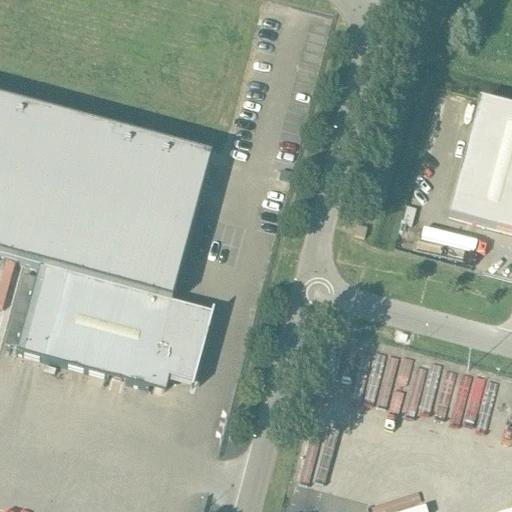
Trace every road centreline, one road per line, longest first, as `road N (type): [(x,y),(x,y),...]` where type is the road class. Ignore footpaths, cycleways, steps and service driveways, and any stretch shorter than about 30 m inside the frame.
road 1 (unclassified): [(359,7),(371,32),(368,68),(311,286)]
road 2 (unclassified): [(311,286),(251,511)]
road 3 (unclassified): [(311,286),(511,340)]
